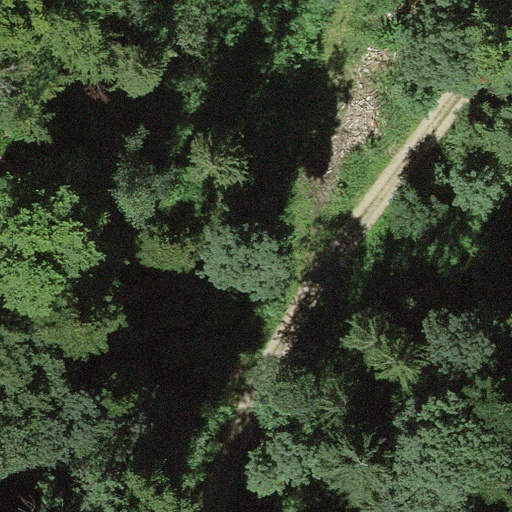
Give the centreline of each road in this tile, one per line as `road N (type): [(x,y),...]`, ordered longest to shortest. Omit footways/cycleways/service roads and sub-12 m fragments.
road 1 (track): [(503,0),(258,374),(202,511)]
road 2 (track): [(339,250),(300,201),(347,0)]
